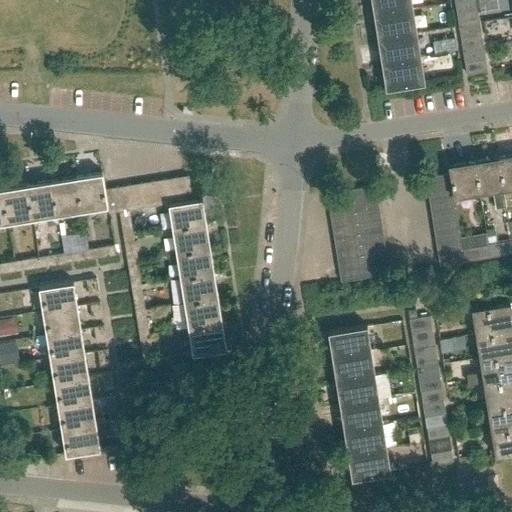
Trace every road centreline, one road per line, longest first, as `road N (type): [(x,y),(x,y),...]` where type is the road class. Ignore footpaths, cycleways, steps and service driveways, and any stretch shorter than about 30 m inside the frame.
road 1 (unclassified): [(257,510),(297,140)]
road 2 (unclassified): [(0,118),(297,140)]
road 3 (residential): [(0,482),(257,510)]
road 4 (residential): [(297,140),(511,113)]
road 5 (unclassified): [(297,140),(312,0)]
